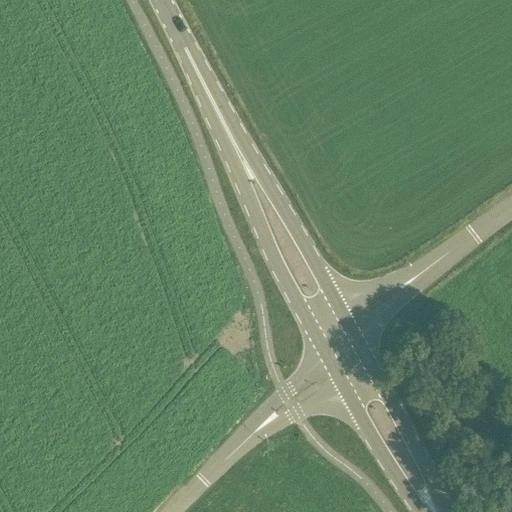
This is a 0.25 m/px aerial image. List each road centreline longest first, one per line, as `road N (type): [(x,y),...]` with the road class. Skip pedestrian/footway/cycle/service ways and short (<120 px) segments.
road 1 (tertiary): [(183,47),(280,272),(332,360)]
road 2 (tertiary): [(348,326),(183,47)]
road 3 (tertiary): [(446,511),(348,326)]
road 4 (unclassified): [(348,326),(511,210)]
road 5 (tertiary): [(332,360),(419,511)]
road 6 (unclassified): [(289,407),(171,511)]
